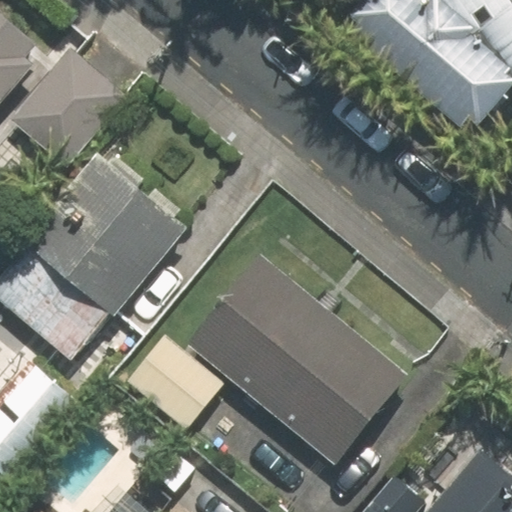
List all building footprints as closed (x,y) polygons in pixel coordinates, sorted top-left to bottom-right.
[(483,125),(511,91),(511,0),(367,0),(355,15),(365,24),(354,36),(464,130),(475,118),(483,125)] [(0,103),(50,43),(0,1),(0,103)] [(73,45),(11,119),(71,169),(133,95),(73,45)] [(0,297),(77,362),(189,227),(102,155),(0,276),(0,297)] [(192,343),(339,465),(413,377),(265,255),(192,343)] [(187,428),(224,384),(167,336),(130,380),(187,428)] [(79,400),(33,362),(0,401),(0,470),(12,480),(79,400)] [(511,511),(511,475),(480,449),(428,511),(511,511)] [(417,511),(426,502),(393,475),(361,511),(417,511)] [(98,511),(151,511),(120,486),(98,511)]
